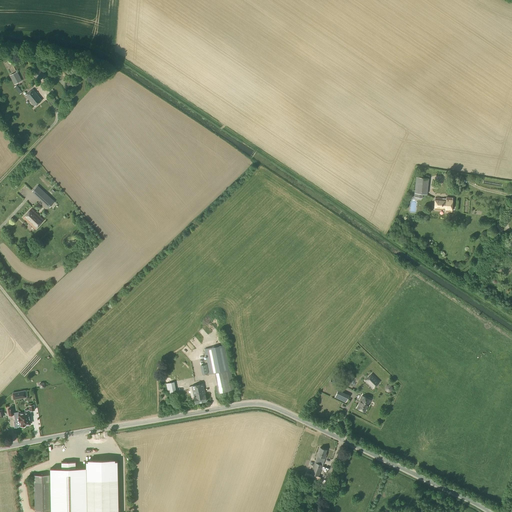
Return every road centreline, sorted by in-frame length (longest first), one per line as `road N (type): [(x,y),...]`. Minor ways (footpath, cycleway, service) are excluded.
road 1 (tertiary): [(106,429),(267,404),(489,511)]
road 2 (unclassified): [(106,429),(0,285)]
